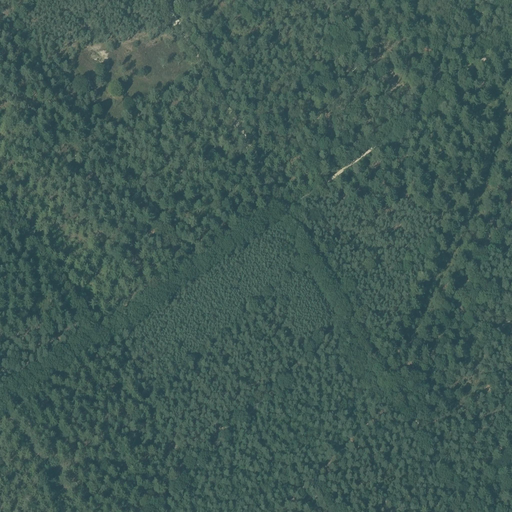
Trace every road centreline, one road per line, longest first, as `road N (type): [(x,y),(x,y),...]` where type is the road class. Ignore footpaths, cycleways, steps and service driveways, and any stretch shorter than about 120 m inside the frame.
road 1 (track): [(350,311),(162,0)]
road 2 (track): [(0,407),(283,202)]
road 3 (track): [(188,270),(0,2)]
road 4 (track): [(350,311),(147,511)]
road 5 (track): [(285,209),(416,112),(468,62)]
road 6 (track): [(471,511),(350,311)]
road 7 (track): [(400,394),(278,511)]
road 8 (track): [(96,336),(0,200)]
